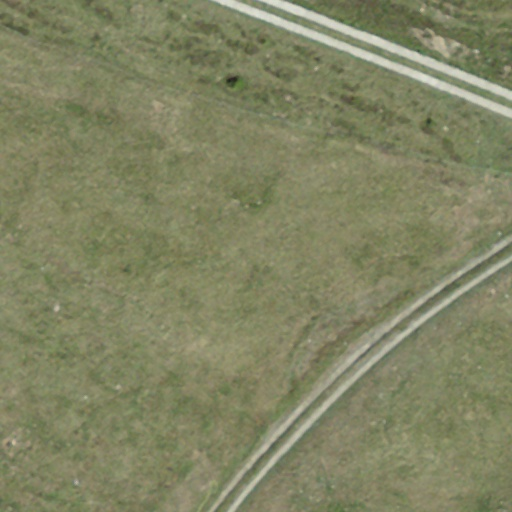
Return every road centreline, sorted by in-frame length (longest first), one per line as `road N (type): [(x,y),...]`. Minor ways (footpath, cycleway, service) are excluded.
road 1 (track): [(511,248),(287,430),(218,511)]
road 2 (track): [(234,0),(511,113)]
